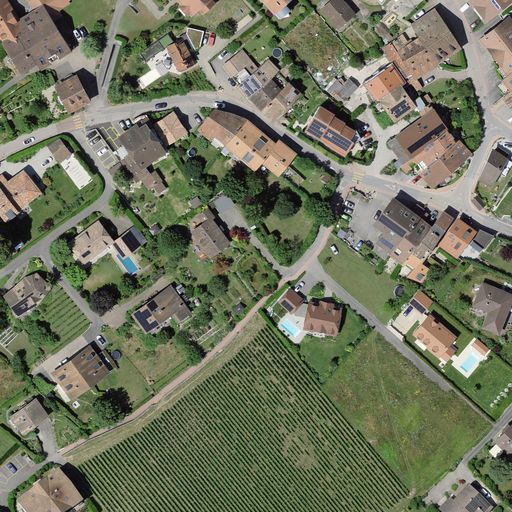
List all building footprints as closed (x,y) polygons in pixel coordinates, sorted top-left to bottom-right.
[(1,0),(0,0),(0,41),(13,35),(15,22),(1,0)] [(21,0),(29,12),(23,16),(52,63),(67,53),(50,26),(61,19),(58,15),(70,7),(65,0),(21,0)] [(173,0),(190,18),(210,0),(173,0)] [(259,0),(273,15),(288,0),(259,0)] [(338,0),(329,0),(316,12),(333,32),(352,16),(338,0)] [(511,0),(464,0),(476,31),(511,5),(511,0)] [(362,84),(390,121),(422,99),(410,84),(456,49),(431,11),(406,26),(413,39),(403,46),(398,38),(381,50),(389,62),(362,84)] [(0,41),(0,53),(15,76),(31,66),(36,73),(52,63),(23,16),(15,22),(13,35),(0,41)] [(511,27),(505,18),(473,41),(500,76),(511,67),(511,27)] [(164,35),(140,51),(145,59),(169,43),(164,35)] [(176,72),(195,63),(182,39),(164,47),(176,72)] [(258,69),(242,50),(223,66),(239,85),(236,87),(247,100),(250,98),(272,122),(302,94),(268,59),(258,69)] [(494,82),(503,94),(511,87),(511,67),(500,76),(494,82)] [(75,78),(53,90),(68,115),(89,103),(75,78)] [(511,108),(511,87),(503,94),(497,99),(508,112),(511,108)] [(318,108),(303,132),(344,157),(352,143),(348,141),(355,130),(318,108)] [(202,117),(193,132),(204,141),(208,137),(220,148),(241,121),(237,120),(219,113),(208,111),(202,117)] [(393,139),(432,185),(470,155),(451,126),(440,129),(427,111),(393,139)] [(170,113),(149,127),(163,148),(184,134),(170,113)] [(143,118),(112,139),(123,154),(115,159),(133,184),(136,182),(142,192),(149,187),(156,198),(164,191),(152,173),(147,177),(141,168),(161,153),(144,131),(149,128),(143,118)] [(272,144),(241,121),(220,148),(250,173),(256,164),(272,144)] [(48,148),(59,164),(71,156),(60,141),(48,148)] [(274,142),(256,164),(275,179),(293,156),(274,142)] [(475,183),(490,190),(499,173),(508,156),(493,148),(475,183)] [(0,176),(0,217),(4,222),(41,194),(23,170),(8,181),(3,175),(0,176)] [(480,210),(486,205),(478,196),(475,199),(472,201),(480,210)] [(431,227),(393,198),(374,223),(385,232),(375,245),(389,255),(401,265),(415,274),(435,244),(453,220),(442,213),(431,227)] [(412,209),(423,218),(428,211),(417,203),(412,209)] [(184,233),(205,262),(232,243),(206,206),(192,216),(197,223),(184,233)] [(84,264),(114,241),(98,221),(68,243),(84,264)] [(474,234),(454,221),(435,247),(454,261),(474,234)] [(135,226),(115,239),(127,255),(146,242),(135,226)] [(480,232),(471,245),(480,252),(493,237),(480,232)] [(3,295),(18,317),(39,303),(50,286),(36,271),(3,295)] [(511,293),(482,281),(472,306),(487,312),(481,328),(499,335),(511,302),(511,293)] [(131,313),(146,332),(175,311),(182,319),(190,312),(171,286),(131,313)] [(292,313),(303,301),(291,290),(279,302),(292,313)] [(422,314),(432,302),(419,291),(410,303),(422,314)] [(341,303),(305,299),(302,328),(338,331),(341,303)] [(458,331),(430,309),(411,332),(439,354),(458,331)] [(484,353),(489,347),(477,337),(472,343),(484,353)] [(52,371),(72,399),(107,372),(87,345),(52,371)] [(33,400),(6,419),(19,436),(45,417),(33,400)] [(511,422),(491,444),(506,460),(511,454),(511,422)] [(57,470),(15,501),(23,511),(66,511),(81,501),(57,470)] [(464,485),(440,511),(489,511),(491,511),(464,485)]
